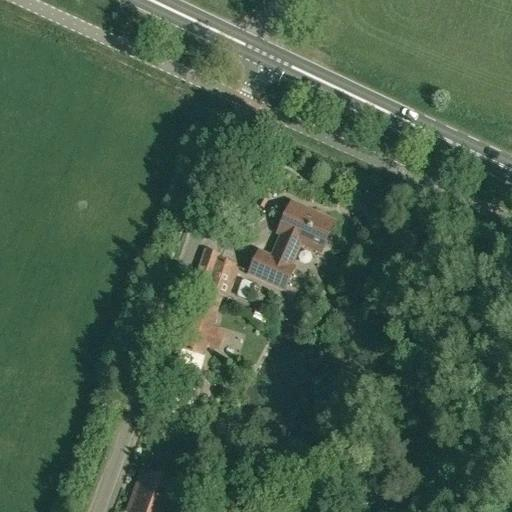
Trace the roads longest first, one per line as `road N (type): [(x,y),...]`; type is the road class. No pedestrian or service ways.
road 1 (unclassified): [(100,511),(266,58)]
road 2 (secondary): [(511,172),(266,58)]
road 3 (secondary): [(266,58),(142,0)]
